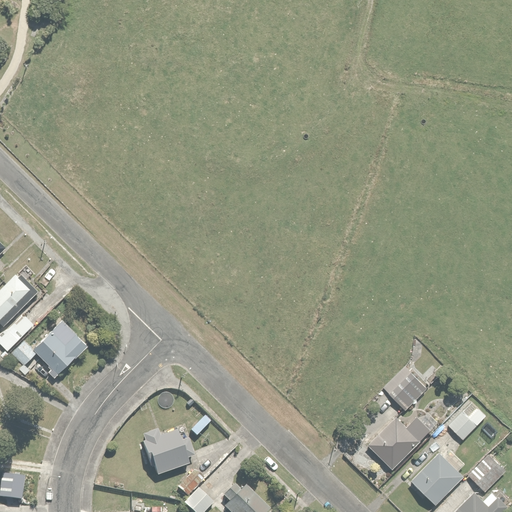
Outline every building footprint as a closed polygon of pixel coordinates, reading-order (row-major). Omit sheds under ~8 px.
[(0,235),(0,266),(3,264),(0,260),(0,255),(10,247),(0,235)] [(35,290),(19,273),(0,292),(0,320),(2,323),(35,290)] [(36,323),(26,313),(13,327),(6,328),(0,334),(0,340),(9,350),(36,323)] [(65,318),(35,347),(51,364),(50,365),(53,369),(52,370),(59,378),(92,347),(65,318)] [(38,353),(26,340),(12,352),(25,365),(38,353)] [(428,389),(406,366),(382,388),(404,412),(428,389)] [(463,412),(449,425),(462,440),(488,416),(469,397),(458,407),(463,412)] [(409,428),(398,417),(370,447),(395,470),(431,431),(418,418),(409,428)] [(153,465),(156,474),(191,463),(181,431),(163,436),(160,427),(146,431),(148,438),(143,440),(152,465),(153,465)] [(463,475),(439,453),(412,482),(436,504),(463,475)] [(490,454),(468,476),(485,493),(507,471),(490,454)] [(190,496),(205,478),(195,469),(180,488),(190,496)] [(244,490),(237,484),(225,495),(230,500),(225,505),(231,511),(273,511),(275,511),(249,485),(244,490)] [(204,511),(215,502),(202,488),(186,503),(193,511),(204,511)] [(474,493),(454,511),(504,511),(509,507),(493,492),(483,502),(474,493)]
